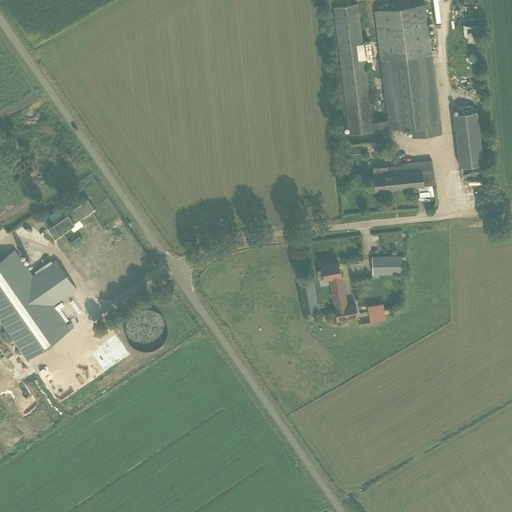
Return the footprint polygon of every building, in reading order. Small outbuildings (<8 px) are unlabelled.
[(424,3),(374,10),(387,119),(373,121),(358,3),(333,6),(340,65),(349,134),(411,127),(412,137),(441,133),(439,123),(431,54),(424,3)] [(459,166),(483,164),(477,110),(453,113),(459,166)] [(29,174),(36,172),(29,158),(16,164),(19,172),(26,169),(29,174)] [(431,160),(403,163),(403,165),(372,168),(375,190),(434,184),(431,160)] [(87,199),(48,226),(54,236),(69,225),(79,219),(94,209),(87,199)] [(40,212),(44,218),(49,214),(45,208),(40,212)] [(79,235),(69,241),(74,248),(83,242),(79,235)] [(0,258),(0,321),(27,359),(69,330),(52,305),(76,288),(56,260),(32,276),(13,249),(0,258)] [(378,274),(401,273),(401,256),(371,256),(372,274),(372,277),(378,277),(378,274)] [(338,261),(321,264),(322,269),(317,270),(319,280),(330,277),(337,314),(338,319),(357,316),(354,302),(346,304),(339,271),(338,261)] [(301,284),(306,313),(318,310),(313,282),(301,284)] [(369,304),(370,321),(385,320),(384,303),(369,304)] [(164,316),(132,310),(126,341),(158,347),(164,316)] [(84,392),(97,385),(95,382),(82,389),(84,392)]
